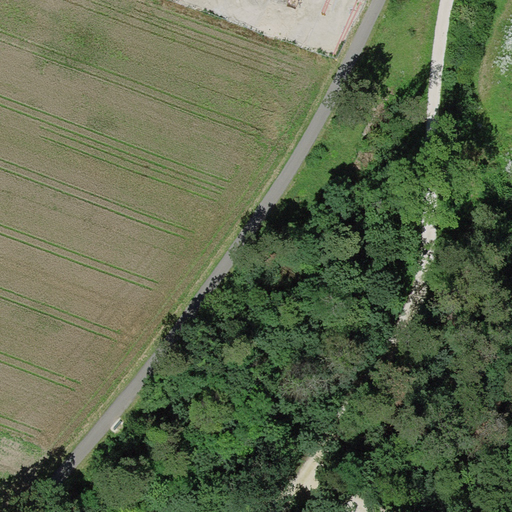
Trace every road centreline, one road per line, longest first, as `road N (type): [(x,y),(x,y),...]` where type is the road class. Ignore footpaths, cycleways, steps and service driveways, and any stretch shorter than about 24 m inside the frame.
road 1 (track): [(378,0),(281,176),(38,511)]
road 2 (track): [(444,0),(418,166),(409,303),(304,485)]
